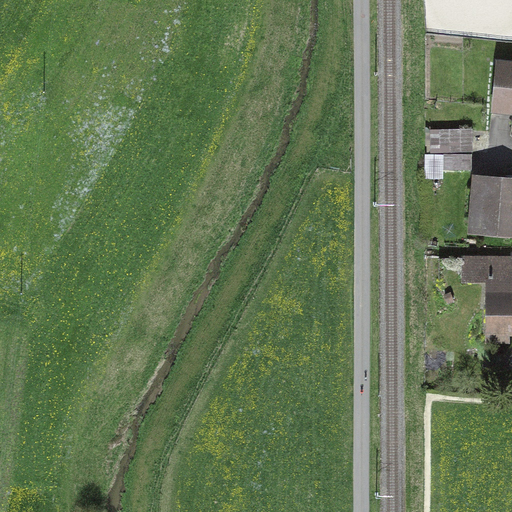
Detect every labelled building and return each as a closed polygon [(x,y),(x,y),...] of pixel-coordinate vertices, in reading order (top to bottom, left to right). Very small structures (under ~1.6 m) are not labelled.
[(511,67),(501,66),(497,106),(511,107),(511,67)] [(431,129),(430,150),(471,150),(472,130),(431,129)] [(427,156),(426,170),(469,170),(470,155),(443,154),(443,157),(427,156)] [(511,182),(477,179),(473,227),(511,229),(511,182)] [(511,258),(487,259),(487,286),(511,285),(511,258)] [(511,285),(487,286),(487,339),(507,339),(507,331),(511,331),(511,285)]
